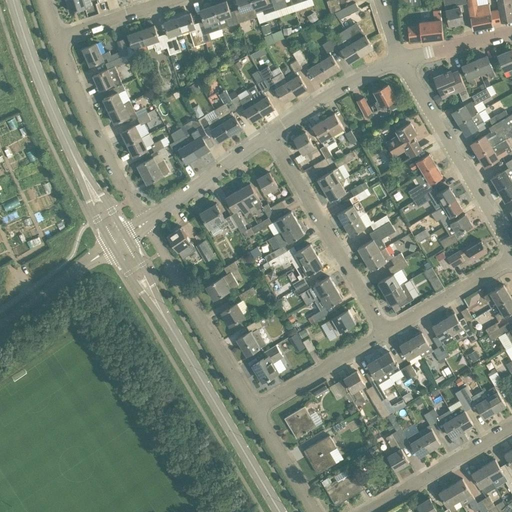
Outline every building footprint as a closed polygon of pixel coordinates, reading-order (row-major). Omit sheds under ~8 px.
[(67,0),(71,12),(85,8),(86,7),(83,0),(67,0)] [(237,0),(240,9),(235,10),(239,23),(250,19),(247,10),(254,8),(251,0),(237,0)] [(271,0),(251,0),(254,8),(261,6),(264,14),(275,11),(271,0)] [(271,0),(275,11),(293,5),(291,0),(271,0)] [(341,10),(338,2),(342,0),(328,0),(329,1),(327,1),(332,14),(335,13),(341,10)] [(464,22),(460,5),(467,3),(466,0),(443,0),(446,10),(450,25),(464,22)] [(489,3),(479,5),(477,0),(467,0),(469,8),(468,8),(473,30),(483,28),(483,30),(485,29),(485,28),(494,26),(493,22),(500,21),(499,11),(491,12),(489,3)] [(497,0),(502,23),(511,21),(511,8),(510,0),(497,0)] [(220,26),(221,29),(227,27),(239,23),(235,10),(229,12),(225,1),(213,5),(220,26)] [(441,10),(440,3),(433,4),(434,10),(435,20),(420,22),(421,26),(408,27),(410,42),(444,38),(441,10)] [(209,33),(214,31),(221,29),(220,26),(213,5),(200,10),(204,21),(199,23),(206,42),(208,47),(212,45),(211,40),(212,40),(209,33)] [(345,8),(341,10),(335,13),(339,19),(348,15),(345,8)] [(307,17),(312,24),(318,20),(317,15),(315,12),(307,17)] [(199,23),(194,24),(190,13),(177,17),(182,32),(189,30),(192,39),(195,46),(205,42),(206,42),(199,23)] [(181,51),(178,44),(175,35),(182,32),(177,17),(165,21),(169,33),(163,35),(167,47),(170,55),(181,51)] [(271,32),(269,23),(261,26),(264,34),(271,32)] [(163,35),(158,36),(154,25),(142,30),(146,45),(153,43),(156,51),(167,47),(163,35)] [(349,36),(353,42),(361,55),(373,48),(365,35),(361,29),(349,36)] [(129,34),(132,45),(127,47),(129,53),(131,60),(142,56),(139,47),(146,45),(142,30),(129,34)] [(282,30),(264,36),(267,46),(284,38),(282,30)] [(329,40),(334,49),(339,46),(349,62),(361,55),(353,42),(349,36),(349,35),(340,41),(336,36),(329,40)] [(107,58),(108,62),(129,53),(127,47),(124,39),(117,41),(120,51),(111,55),(109,51),(102,54),(96,43),(83,49),(81,50),(84,56),(86,55),(91,65),(104,60),(104,59),(107,58)] [(327,53),(334,49),(329,40),(322,44),(327,53)] [(293,53),(297,60),(302,68),(309,64),(300,49),(293,53)] [(511,49),(498,56),(504,70),(508,69),(510,75),(511,74),(511,49)] [(231,54),(233,60),(239,57),(237,51),(231,54)] [(257,51),(250,55),(253,60),(260,56),(257,51)] [(114,83),(116,87),(123,84),(115,66),(123,62),(131,60),(129,53),(108,62),(111,68),(94,75),(100,90),(112,84),(114,83)] [(321,62),(328,75),(340,68),(332,55),(321,62)] [(475,61),(480,73),(487,70),(490,78),(495,76),(487,56),(475,61)] [(290,64),(294,72),(296,71),(297,71),(302,68),(297,60),(290,64)] [(243,66),(239,61),(234,64),(238,70),(243,66)] [(473,76),(480,73),(475,61),(463,66),(468,78),(471,86),(476,84),(473,76)] [(317,82),(328,75),(321,62),(309,69),(317,82)] [(261,76),(269,89),(275,86),(284,102),(295,95),(285,77),(282,72),(274,77),(268,66),(259,72),(261,76)] [(299,75),(297,71),(296,71),(294,72),(285,77),(295,95),(307,88),(299,75)] [(457,88),(459,93),(462,100),(469,97),(458,71),(458,72),(453,75),(451,71),(434,78),(438,87),(439,87),(442,94),(457,88)] [(265,92),(269,89),(261,76),(255,79),(261,89),(259,91),(255,85),(247,89),(250,93),(263,115),(274,108),(265,92)] [(188,88),(193,96),(202,91),(196,83),(188,88)] [(116,87),(113,88),(108,90),(111,95),(104,99),(109,110),(124,104),(119,93),(126,90),(123,84),(116,87)] [(388,104),(391,110),(399,105),(388,84),(375,91),(379,100),(376,101),(377,103),(369,107),(364,97),(357,101),(365,116),(388,104)] [(491,96),(487,88),(471,96),(476,104),(491,96)] [(242,127),(235,116),(234,116),(232,112),(237,109),(228,94),(226,90),(219,94),(224,103),(221,106),(215,109),(218,115),(230,134),(242,127)] [(242,105),(244,110),(251,122),(263,115),(250,93),(240,99),(238,95),(237,95),(235,91),(228,94),(237,109),(242,105)] [(434,96),(438,103),(443,100),(439,93),(434,96)] [(453,112),(460,124),(471,117),(468,110),(475,106),(472,101),(465,105),(453,112)] [(138,118),(136,112),(129,115),(124,104),(109,110),(115,123),(122,119),(124,124),(138,118)] [(202,125),(204,128),(209,125),(212,129),(212,130),(219,141),(230,134),(218,115),(209,121),(205,115),(200,108),(194,111),(199,119),(198,119),(200,121),(202,125)] [(492,125),(509,115),(506,110),(498,114),(489,119),(492,125)] [(138,118),(141,125),(151,120),(148,113),(138,118)] [(333,135),(344,128),(335,113),(324,120),(333,135)] [(485,124),(484,122),(478,113),(471,117),(460,124),(467,135),(485,124)] [(501,142),(506,139),(511,135),(511,113),(509,115),(492,125),(495,130),(472,144),(479,155),(501,142)] [(394,125),(397,130),(410,123),(407,118),(394,125)] [(202,125),(200,121),(192,120),(181,126),(186,135),(190,142),(198,156),(210,148),(204,139),(209,136),(204,128),(202,125)] [(329,164),(334,161),(335,161),(327,146),(337,141),(333,135),(324,120),(313,126),(324,146),(320,148),(326,158),(329,164)] [(397,130),(396,131),(398,134),(386,142),(395,156),(406,150),(411,157),(422,150),(414,135),(417,133),(411,122),(410,123),(397,130)] [(128,144),(141,137),(135,125),(122,132),(128,144)] [(345,134),(351,144),(357,141),(351,130),(345,134)] [(295,139),(303,154),(314,147),(306,132),(295,139)] [(134,156),(147,149),(141,137),(128,144),(134,156)] [(198,156),(190,142),(185,145),(181,137),(169,144),(176,155),(182,165),(183,165),(181,163),(186,160),(187,162),(198,156)] [(486,167),(511,151),(506,139),(501,142),(479,155),(486,167)] [(164,146),(161,140),(151,145),(154,152),(164,146)] [(319,149),(314,152),(312,149),(305,153),(312,165),(324,158),(319,149)] [(351,152),(335,161),(334,161),(338,167),(339,167),(354,158),(354,157),(351,152)] [(429,154),(410,165),(413,170),(420,165),(424,172),(436,165),(429,154)] [(164,159),(157,163),(154,157),(138,165),(148,183),(170,171),(164,159)] [(317,171),(329,164),(326,158),(313,165),(317,171)] [(499,189),(511,181),(511,159),(506,163),(509,168),(505,170),(492,178),(493,178),(496,182),(495,183),(499,189)] [(408,191),(414,201),(425,195),(430,191),(427,186),(443,177),(436,165),(424,172),(416,177),(420,184),(408,191)] [(340,170),(339,167),(338,167),(318,179),(325,190),(340,181),(345,178),(340,170)] [(271,189),(275,195),(281,192),(269,172),(258,179),(266,192),(271,189)] [(331,201),(346,192),(340,181),(325,190),(331,201)] [(511,181),(499,189),(503,196),(506,200),(506,201),(511,197),(511,181)] [(391,182),(385,186),(388,192),(394,188),(391,182)] [(262,203),(258,197),(250,183),(238,190),(250,210),(256,207),(257,209),(262,206),(261,204),(262,203)] [(365,190),(364,190),(361,184),(351,190),(354,196),(365,190)] [(437,194),(430,198),(437,210),(444,206),(456,198),(449,187),(437,194)] [(425,195),(414,201),(418,207),(428,200),(430,198),(437,194),(434,189),(430,191),(425,195)] [(227,197),(235,211),(241,207),(245,213),(250,210),(238,190),(227,197)] [(368,196),(365,190),(354,196),(350,198),(353,205),(368,196)] [(441,217),(443,221),(463,210),(456,198),(444,206),(448,213),(441,217)] [(281,201),(270,207),(274,214),(285,208),(281,201)] [(210,229),(213,233),(214,236),(223,230),(222,228),(228,224),(232,230),(238,227),(231,215),(225,218),(216,203),(215,204),(216,204),(201,212),(201,211),(200,212),(210,229)] [(274,214),(270,207),(268,203),(262,206),(269,217),(274,214)] [(345,225),(360,216),(353,205),(338,213),(345,225)] [(238,227),(242,233),(243,233),(247,230),(237,211),(231,215),(238,227)] [(291,211),(276,220),(282,231),(298,222),(291,211)] [(465,214),(451,222),(459,234),(472,225),(465,214)] [(374,231),(390,221),(386,215),(371,224),(374,231)] [(351,236),(367,226),(360,216),(345,225),(351,236)] [(269,218),(252,228),(254,233),(272,223),(269,218)] [(390,221),(374,231),(370,233),(373,239),(358,248),(365,259),(386,247),(385,247),(386,246),(382,239),(396,230),(390,221)] [(269,262),(288,250),(284,245),(289,242),(289,243),(304,234),(298,222),(282,231),(274,236),(280,247),(264,256),(267,262),(268,261),(269,262)] [(182,257),(185,254),(195,247),(181,227),(168,236),(182,257)] [(250,235),(254,233),(252,228),(247,230),(243,233),(246,237),(250,235)] [(426,228),(414,236),(418,242),(430,234),(426,228)] [(444,248),(458,239),(456,235),(454,232),(450,235),(440,241),(444,248)] [(31,240),(34,246),(42,242),(39,236),(31,240)] [(202,255),(208,251),(202,241),(196,245),(202,255)] [(473,246),(472,243),(448,258),(453,267),(464,260),(465,262),(472,258),(473,259),(487,251),(481,241),(473,246)] [(310,244),(297,252),(294,247),(288,250),(269,262),(271,265),(273,264),(274,265),(279,263),(280,264),(288,260),(290,263),(292,262),(296,267),(317,255),(310,244)] [(391,259),(394,265),(405,259),(401,252),(395,256),(393,253),(390,255),(386,247),(365,259),(371,270),(391,259)] [(443,252),(436,256),(439,261),(446,257),(443,252)] [(296,289),(307,283),(304,277),(308,274),(308,275),(323,266),(317,255),(296,267),(300,274),(297,276),(299,279),(293,283),(296,289)] [(405,259),(394,265),(388,269),(392,274),(378,282),(385,294),(400,285),(394,273),(408,265),(405,259)] [(228,274),(224,276),(207,286),(214,299),(239,285),(231,272),(238,267),(235,261),(224,267),(228,274)] [(432,281),(438,278),(432,267),(426,270),(432,281)] [(329,276),(314,285),(321,297),(336,288),(329,276)] [(400,285),(385,294),(391,305),(397,302),(400,307),(414,298),(405,282),(400,285)] [(307,283),(296,289),(293,291),(296,295),(310,288),(307,283)] [(484,296),(487,301),(494,297),(498,305),(511,297),(504,285),(484,296)] [(256,292),(253,286),(239,295),(242,300),(256,292)] [(315,300),(321,311),(322,311),(323,310),(342,299),(336,288),(321,297),(315,300)] [(495,315),(498,320),(511,312),(511,298),(511,297),(498,305),(502,311),(495,315)] [(245,317),(237,303),(222,312),(230,325),(245,317)] [(491,307),(478,320),(482,325),(496,312),(491,307)] [(464,317),(467,322),(473,319),(466,308),(461,311),(464,317)] [(330,330),(332,328),(337,337),(342,334),(341,331),(356,323),(348,309),(333,318),(332,318),(326,322),(330,330)] [(322,311),(321,311),(308,318),(311,323),(326,315),(323,310),(322,311)] [(465,319),(460,322),(455,313),(444,319),(455,339),(457,342),(468,336),(472,342),(477,339),(467,322),(464,317),(465,319)] [(258,328),(263,326),(268,322),(264,316),(259,319),(247,326),(250,331),(238,339),(247,354),(253,350),(254,351),(260,347),(267,344),(258,328)] [(433,338),(438,347),(445,358),(449,355),(444,345),(455,339),(444,319),(433,326),(438,335),(433,338)] [(489,335),(500,328),(496,323),(485,329),(489,335)] [(506,334),(509,338),(511,343),(511,328),(509,323),(500,328),(489,335),(492,340),(502,334),(503,335),(506,334)] [(302,338),(309,334),(306,328),(299,332),(302,338)] [(297,333),(290,338),(298,352),(305,347),(297,333)] [(429,346),(421,333),(411,339),(419,352),(429,346)] [(315,349),(310,341),(308,338),(302,341),(309,353),(315,349)] [(400,345),(409,359),(419,352),(411,339),(400,345)] [(279,372),(273,362),(283,356),(276,345),(264,352),(267,357),(253,365),(263,381),(268,377),(269,378),(279,372)] [(445,358),(438,347),(433,350),(439,361),(445,358)] [(480,358),(475,350),(468,354),(473,362),(480,358)] [(399,370),(397,366),(389,352),(378,358),(390,377),(389,376),(399,370)] [(366,374),(373,385),(382,400),(387,397),(379,384),(390,377),(378,358),(368,363),(372,371),(366,374)] [(410,363),(405,366),(412,377),(417,374),(410,363)] [(412,377),(405,366),(400,369),(407,380),(412,377)] [(348,392),(349,393),(353,400),(357,398),(357,399),(363,396),(359,388),(365,384),(357,371),(345,378),(352,390),(348,392)] [(489,376),(495,387),(501,384),(498,379),(500,378),(497,371),(489,376)] [(443,375),(435,379),(438,385),(446,380),(443,375)] [(461,377),(455,380),(458,386),(464,382),(461,377)] [(335,384),(340,392),(342,396),(346,394),(349,393),(348,392),(341,380),(335,384)] [(390,414),(382,400),(373,385),(366,389),(383,418),(390,414)] [(316,397),(328,390),(326,386),(314,393),(316,397)] [(465,386),(460,389),(468,403),(474,399),(473,398),(472,398),(469,393),(465,386)] [(463,405),(468,403),(460,389),(455,392),(460,400),(463,405)] [(484,392),(473,398),(474,399),(484,418),(496,411),(488,398),(484,392)] [(506,406),(498,392),(488,398),(496,411),(506,406)] [(296,438),(305,433),(306,433),(308,432),(307,432),(317,426),(305,406),(285,418),(290,427),(293,425),(299,435),(296,437),(296,438)] [(473,424),(462,406),(452,412),(463,431),(473,424)] [(429,411),(435,422),(441,432),(447,429),(452,437),(463,431),(452,412),(449,407),(444,410),(443,412),(445,416),(440,419),(434,408),(429,411)] [(430,425),(435,422),(429,411),(424,414),(430,425)] [(387,416),(396,431),(406,446),(411,443),(420,456),(430,450),(422,436),(418,430),(407,437),(393,413),(387,416)] [(336,432),(347,425),(343,420),(332,426),(336,432)] [(441,444),(433,430),(422,436),(430,450),(441,444)] [(395,452),(388,456),(396,470),(409,462),(401,449),(406,446),(396,431),(386,437),(395,452)] [(337,447),(330,435),(304,450),(317,473),(336,463),(329,452),(337,447)] [(376,446),(369,450),(377,462),(384,458),(376,446)] [(503,483),(505,482),(507,480),(496,459),(484,466),(492,480),(499,476),(503,483)] [(473,472),(484,494),(490,490),(486,484),(492,480),(484,466),(473,472)] [(337,480),(325,487),(336,506),(337,505),(336,503),(363,487),(364,489),(354,472),(338,481),(337,480)] [(488,510),(482,500),(477,503),(463,479),(451,485),(459,499),(465,496),(469,503),(469,502),(475,511),(479,509),(481,511),(488,511),(487,510),(488,510)] [(440,492),(451,511),(453,511),(457,510),(453,503),(459,499),(451,485),(440,492)] [(487,510),(488,511),(500,511),(503,510),(506,507),(503,501),(495,506),(489,496),(482,500),(488,510),(487,510)] [(444,511),(442,507),(437,510),(430,498),(418,505),(421,511),(444,511)]
